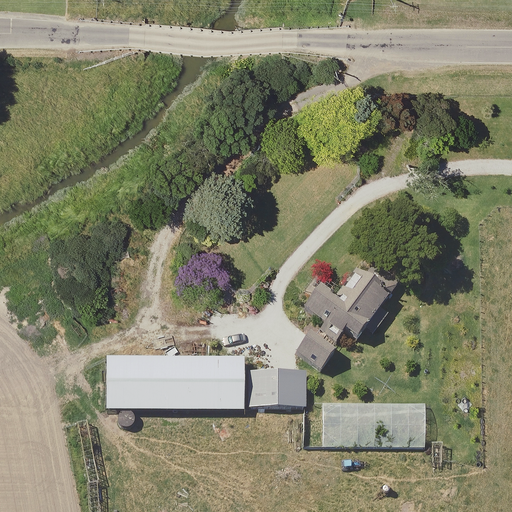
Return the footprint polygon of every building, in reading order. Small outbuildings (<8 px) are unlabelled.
[(318,288),(303,311),(323,324),(320,330),(338,342),(344,331),(356,339),(363,329),(373,335),(385,317),(378,312),(389,294),(354,272),(341,292),(344,294),(339,302),(329,295),(318,288)] [(335,353),(312,335),(296,356),(319,374),(335,353)] [(242,413),(243,361),(106,360),(106,412),(242,413)] [(304,410),(304,374),(249,373),(248,409),(304,410)] [(424,450),(424,407),(321,406),(320,449),(424,450)] [(134,511),(128,474),(111,477),(116,511),(134,511)]
